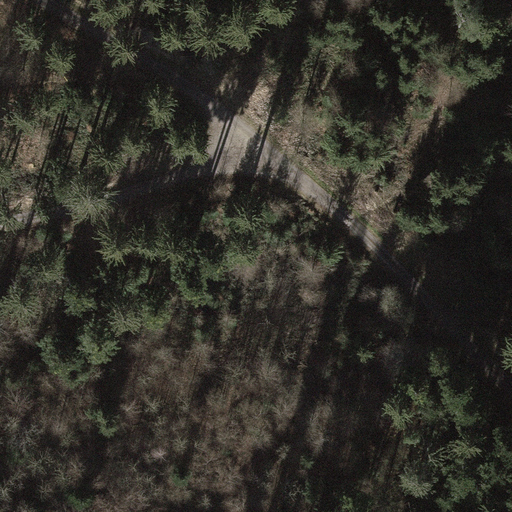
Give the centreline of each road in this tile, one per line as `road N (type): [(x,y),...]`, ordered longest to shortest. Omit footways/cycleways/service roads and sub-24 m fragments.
road 1 (track): [(511,378),(449,311),(154,53),(55,0)]
road 2 (track): [(511,288),(449,311),(296,412),(194,511)]
road 3 (track): [(258,142),(82,209),(0,215)]
